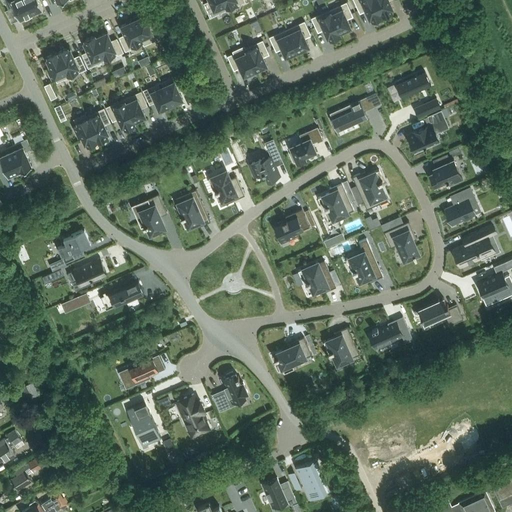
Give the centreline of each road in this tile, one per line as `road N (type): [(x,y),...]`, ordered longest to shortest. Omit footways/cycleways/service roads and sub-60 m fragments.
road 1 (residential): [(176,275),(337,159),(370,144),(398,158),(439,240),(430,283),(221,336)]
road 2 (residential): [(235,100),(415,18),(406,0)]
road 3 (residential): [(71,171),(235,100)]
road 4 (residential): [(71,171),(103,222),(176,275)]
road 5 (residential): [(299,424),(349,447),(380,511)]
